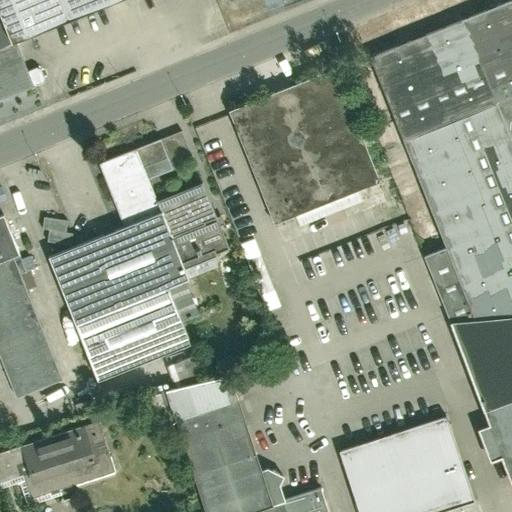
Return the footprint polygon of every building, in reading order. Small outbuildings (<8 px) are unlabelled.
[(0,0),(0,96),(31,84),(16,44),(129,0),(0,0)] [(511,0),(500,0),(372,52),(449,244),(422,255),(447,317),(511,311),(511,134),(511,132),(511,131),(511,0)] [(332,73),(229,115),(275,230),(295,222),(299,232),(363,206),(359,195),(379,188),(332,73)] [(99,166),(125,231),(160,217),(156,206),(150,193),(197,174),(181,134),(99,166)] [(160,217),(181,269),(227,251),(202,188),(156,206),(160,217)] [(0,361),(14,396),(60,377),(11,258),(16,256),(0,216),(0,361)] [(48,217),(45,240),(67,242),(69,219),(48,217)] [(125,231),(48,262),(74,328),(140,302),(187,284),(181,269),(160,217),(125,231)] [(187,284),(140,302),(177,393),(206,385),(181,322),(199,315),(187,284)] [(511,311),(447,317),(490,425),(474,432),(485,461),(504,455),(511,476),(511,311)] [(326,511),(319,491),(285,502),(280,489),(284,481),(266,473),(261,475),(229,379),(206,385),(177,393),(163,397),(201,511),(326,511)] [(0,481),(23,474),(31,497),(117,467),(100,418),(0,452),(0,481)] [(444,421),(339,456),(347,482),(357,511),(452,511),(472,506),(451,442),(444,421)]
